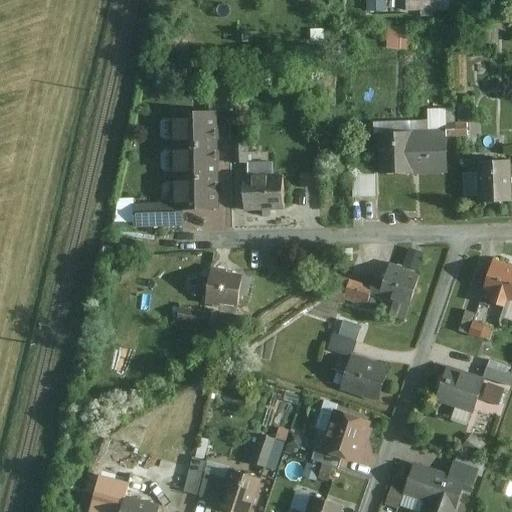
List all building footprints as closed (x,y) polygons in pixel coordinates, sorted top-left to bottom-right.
[(387,0),(366,0),(367,15),(388,14),(387,0)] [(454,0),(432,0),(405,0),(405,12),(454,13),(454,0)] [(413,31),(385,30),(384,51),(412,52),(413,31)] [(427,111),(427,133),(447,133),(447,141),(468,141),(468,123),(450,123),(449,110),(427,111)] [(173,114),(173,146),(218,146),(218,114),(173,114)] [(427,133),(380,134),(380,178),(447,177),(447,141),(447,133),(427,133)] [(173,146),(173,179),(218,178),(218,146),(173,146)] [(511,162),(478,163),(478,206),(511,205),(511,162)] [(380,178),(352,177),(352,198),(381,198),(380,178)] [(173,179),(173,211),(219,210),(218,178),(173,179)] [(286,178),(242,178),(242,214),(286,214),(286,178)] [(135,201),(113,202),(114,232),(184,231),(184,216),(136,217),(135,201)] [(511,267),(493,261),(475,313),(511,325),(511,267)] [(373,290),(349,283),(344,302),(371,310),(373,301),(412,312),(420,286),(378,274),(373,290)] [(243,280),(209,277),(206,306),(240,310),(243,280)] [(218,314),(178,311),(177,332),(217,335),(218,314)] [(489,328),(474,323),(468,339),(483,345),(489,328)] [(391,371),(351,357),(339,393),(379,406),(391,371)] [(483,382),(446,369),(434,404),(471,417),(483,382)] [(509,391),(489,384),(483,402),(502,409),(509,391)] [(372,424),(334,411),(319,454),(357,467),(372,424)] [(277,443),(256,436),(246,468),(267,474),(277,443)] [(253,511),(263,482),(194,460),(182,495),(217,507),(215,511),(253,511)] [(447,484),(410,473),(403,497),(424,504),(421,511),(459,511),(466,491),(475,494),(482,472),(453,464),(447,484)] [(511,485),(507,484),(502,497),(511,500),(511,485)] [(340,511),(341,508),(309,498),(304,511),(340,511)] [(160,511),(161,510),(124,501),(121,511),(160,511)]
